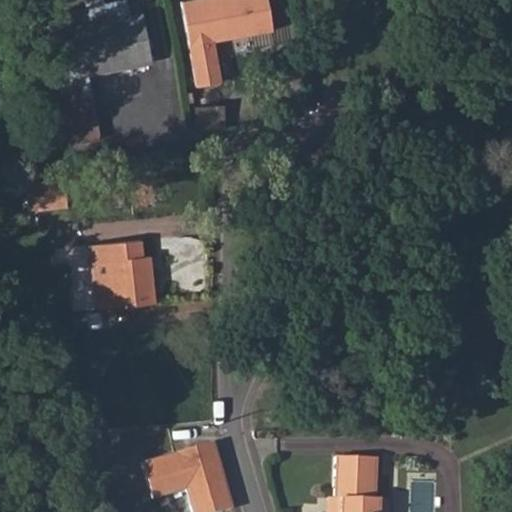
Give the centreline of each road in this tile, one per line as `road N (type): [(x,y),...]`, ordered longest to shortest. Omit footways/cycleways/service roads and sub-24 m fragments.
road 1 (residential): [(310,128),(244,148),(226,167),(219,322),(228,407)]
road 2 (residential): [(310,128),(278,302),(228,407)]
road 3 (track): [(511,104),(371,111),(310,128)]
